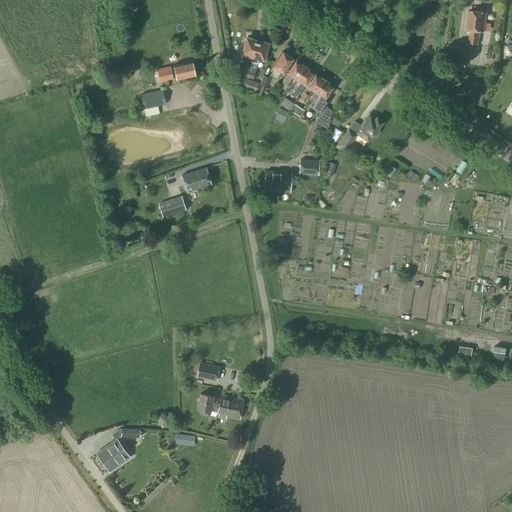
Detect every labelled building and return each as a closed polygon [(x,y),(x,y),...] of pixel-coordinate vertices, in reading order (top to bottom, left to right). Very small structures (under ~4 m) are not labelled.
[(483,32),(486,13),(469,11),(466,29),(470,30),(468,43),(478,45),(480,31),(483,32)] [(240,67),(238,75),(247,78),(249,70),(257,40),(246,37),(241,55),(246,56),(243,68),(240,67)] [(254,73),(254,72),(255,72),(258,59),(263,61),(268,43),(257,40),(249,70),(247,78),(252,79),(254,73)] [(511,46),(506,45),(504,45),(503,52),(505,53),(511,54),(511,46)] [(465,66),(468,47),(456,46),(454,64),(465,66)] [(283,52),(282,51),(272,66),(275,68),(270,75),(276,79),(281,72),(284,74),(294,60),(293,59),(294,58),(290,55),(289,57),(288,56),(288,54),(285,52),(283,52)] [(195,76),(192,61),(173,65),(174,67),(171,68),(170,66),(157,69),(160,83),(174,80),(174,79),(176,79),(176,80),(195,76)] [(296,80),(305,67),(296,61),(287,74),(280,85),(285,89),(292,77),(296,80)] [(305,86),(314,73),(305,67),(296,80),(300,82),(292,94),(297,97),(305,86)] [(312,98),(324,80),(316,74),(307,87),(299,98),(305,102),(309,96),(309,95),(312,91),(315,93),(312,98)] [(256,92),(259,84),(245,79),(235,75),(232,83),(242,87),(256,92)] [(268,100),(271,95),(265,91),(269,78),(263,76),(257,93),(262,95),(262,97),(268,100)] [(325,98),(333,86),(324,80),(312,98),(316,101),(312,107),(320,113),(313,122),(328,130),(331,110),(325,106),(329,101),(325,98)] [(76,92),(86,98),(91,90),(80,84),(76,92)] [(159,114),(157,106),(166,105),(162,90),(140,94),(143,109),(144,109),(145,113),(136,115),(138,123),(147,121),(146,116),(159,114)] [(283,99),(279,97),(280,95),(274,91),(269,99),(275,103),(279,105),(283,99)] [(289,101),(285,107),(289,111),(294,104),(289,101)] [(290,111),(300,117),(304,110),(295,104),(294,105),(291,110),(290,111)] [(274,119),(283,124),(289,113),(280,108),(274,119)] [(375,119),(370,115),(360,128),(356,134),(348,129),(337,145),(346,152),(357,135),(368,143),(372,136),(376,137),(380,131),(378,128),(383,122),(376,117),(375,119)] [(331,122),(338,127),(341,123),(334,118),(331,122)] [(335,143),(343,133),(335,127),(328,138),(335,143)] [(318,176),(319,160),(299,159),(299,175),(318,176)] [(391,178),(396,180),(401,169),(396,167),(391,178)] [(187,192),(211,184),(206,168),(182,175),(187,192)] [(290,192),(291,173),(265,171),(264,190),(290,192)] [(162,217),(186,210),(181,196),(158,203),(162,217)] [(401,335),(398,359),(443,366),(447,342),(401,335)] [(462,345),(460,357),(472,359),(474,347),(473,346),(474,344),(468,343),(468,346),(462,345)] [(491,344),(488,363),(507,367),(511,347),(491,344)] [(217,381),(219,368),(219,367),(199,363),(196,377),(217,381)] [(213,396),(200,394),(197,409),(202,410),(201,414),(209,416),(210,410),(217,412),(216,415),(218,416),(218,418),(226,419),(226,417),(240,420),(244,400),(221,395),(220,398),(213,397),(213,396)] [(163,428),(173,428),(173,416),(163,416),(163,428)] [(140,438),(140,429),(122,429),(121,437),(140,438)] [(195,436),(176,434),(175,444),(194,446),(195,436)] [(109,471),(129,457),(116,439),(96,454),(109,471)]
